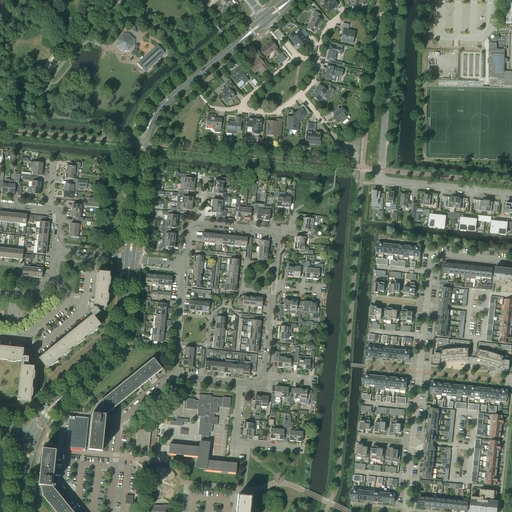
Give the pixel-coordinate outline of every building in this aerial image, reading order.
[(224,8),(226,11),(232,6),(230,3),(233,0),(221,0),(226,6),(224,8)] [(329,0),(322,6),(329,13),(338,5),(333,0),(329,0)] [(313,17),(306,28),(314,33),(322,21),(318,18),(320,15),(314,11),(312,15),(313,17)] [(289,26),(291,24),(289,21),(282,26),(285,29),(287,28),(288,28),(289,27),(289,26)] [(342,32),(340,41),(352,44),(355,32),(348,30),(349,24),(343,23),(341,32),(342,32)] [(292,33),(288,37),(296,46),(298,44),(302,48),(309,43),(305,38),(300,31),(295,36),(292,33)] [(117,40),(117,46),(122,51),(128,51),(132,47),(132,40),(128,36),(121,36),(119,39),(117,40)] [(273,50),(277,56),(281,53),(277,48),(271,41),(260,50),(266,57),(270,54),(269,53),(273,50)] [(496,49),(497,43),(489,43),(488,77),(504,78),(504,86),(511,85),(511,71),(509,71),(505,71),(505,63),(507,63),(507,59),(505,58),(505,50),(496,49)] [(149,55),(139,64),(144,70),(153,62),(164,52),(159,46),(157,47),(149,55)] [(329,52),(327,60),(328,60),(327,62),(337,65),(338,62),(335,61),(337,53),(341,54),(343,49),(342,49),(336,47),(330,46),(329,50),(329,49),(329,50),(329,52),(328,52),(329,52)] [(259,57),(248,66),(254,73),(260,68),(264,73),(268,69),(259,57)] [(236,74),(231,77),(237,84),(241,80),(245,84),(249,80),(245,75),(247,74),(240,66),(234,71),(236,74)] [(327,73),(326,72),(324,79),(332,81),(337,82),(338,76),(342,77),(343,70),(328,66),(327,73)] [(221,93),(219,94),(227,103),(235,96),(231,91),(233,89),(227,82),(225,84),(227,86),(225,87),(223,87),(221,89),(220,91),(221,93)] [(330,87),(327,90),(319,85),(310,97),(311,96),(320,102),(323,97),(325,98),(328,97),(331,94),(332,94),(335,90),(330,87)] [(302,109),(307,115),(310,113),(304,106),(302,109)] [(340,109),(338,107),(332,113),(334,116),(332,117),(338,124),(340,122),(341,124),(348,118),(346,117),(346,116),(345,115),(347,114),(346,114),(347,113),(342,108),(341,107),(340,109)] [(302,109),(301,108),(295,114),(296,115),(294,117),(294,118),(288,117),(287,130),(298,131),(299,124),(302,122),(301,121),(308,116),(307,115),(302,109)] [(216,115),(208,114),(207,126),(212,126),(212,129),(214,130),(214,132),(219,133),(220,130),(221,119),(215,119),(216,115)] [(235,132),(240,132),(241,123),(241,118),(236,117),(235,122),(227,121),(226,133),(235,134),(235,132)] [(247,118),(247,127),(253,128),(252,133),(260,134),(261,120),(247,118)] [(266,135),(280,137),(282,120),(277,120),(276,122),(267,121),(266,135)] [(312,140),(320,141),(321,133),(315,132),(316,124),(307,123),(306,137),(312,138),(312,140)] [(66,172),(75,173),(78,173),(79,168),(80,168),(80,163),(79,163),(77,162),(77,163),(70,162),(69,166),(67,166),(66,172)] [(75,173),(66,172),(65,178),(72,179),(72,182),(83,183),(87,184),(87,181),(78,180),(78,179),(76,179),(77,176),(75,176),(75,173)] [(9,181),(9,183),(8,193),(14,193),(15,184),(18,185),(19,185),(19,183),(19,177),(20,174),(15,174),(15,177),(14,177),(14,181),(9,181)] [(181,178),(181,184),(194,185),(194,179),(188,178),(188,175),(178,174),(178,177),(181,178)] [(214,180),(214,187),(224,188),(224,182),(229,183),(229,179),(221,178),(221,181),(214,180)] [(65,184),(64,191),(73,192),(73,188),(77,188),(87,188),(87,184),(83,183),(72,182),(72,185),(65,184)] [(179,189),(178,193),(186,194),(187,191),(193,192),(194,185),(181,184),(180,190),(179,189)] [(219,194),(219,197),(229,198),(230,198),(230,197),(229,197),(228,197),(228,196),(228,194),(226,194),(224,191),(224,188),(214,187),(213,194),(219,194)] [(279,192),(275,191),(274,199),(277,200),(277,206),(283,207),(284,197),(279,196),(279,192)] [(284,197),(283,207),(290,207),(290,201),(293,201),(294,191),(291,191),(290,197),(284,197)] [(372,191),(372,198),(373,198),(372,204),(378,204),(378,206),(382,207),(383,198),(380,198),(380,192),(377,192),(377,191),(372,191)] [(186,197),(186,194),(178,193),(172,192),(172,196),(177,197),(177,202),(192,204),(192,198),(186,197)] [(390,192),(390,193),(387,193),(386,203),(390,204),(390,211),(394,211),(395,207),(396,207),(397,200),(393,200),(394,194),(394,193),(390,192)] [(403,194),(401,194),(400,206),(408,207),(412,207),(411,211),(415,212),(416,203),(412,203),(412,204),(408,204),(409,202),(408,202),(408,195),(407,195),(407,194),(403,194)] [(431,196),(428,196),(428,195),(424,194),(423,206),(430,206),(433,206),(433,199),(430,198),(431,196)] [(212,200),(212,206),(222,207),(222,201),(228,202),(229,198),(219,197),(219,200),(212,200)] [(448,208),(454,208),(455,198),(452,197),(452,198),(449,198),(449,200),(446,200),(445,207),(448,207),(448,208)] [(237,217),(244,218),(245,204),(239,204),(240,198),(236,198),(235,210),(238,211),(237,217)] [(455,198),(454,208),(460,209),(460,208),(463,209),(464,202),(461,202),(461,199),(459,199),(459,198),(455,198)] [(485,212),(485,207),(486,201),(482,201),(480,201),(480,203),(477,203),(476,210),(479,210),(479,211),(485,212)] [(492,202),(490,202),(490,201),(486,201),(485,207),(485,212),(491,212),(494,212),(495,205),(492,205),(492,202)] [(191,211),(192,204),(177,202),(176,208),(173,208),(172,212),(184,213),(185,210),(191,211)] [(245,204),(244,218),(250,219),(251,212),(254,212),(255,204),(251,204),(251,206),(245,205),(245,204)] [(258,205),(255,204),(254,212),(257,213),(256,219),(263,220),(264,210),(264,205),(258,205)] [(225,217),(226,211),(222,211),(222,207),(212,206),(211,213),(216,213),(216,216),(225,217)] [(270,210),(264,210),(263,220),(269,221),(270,214),(273,214),(274,206),(270,206),(270,210)] [(82,215),(82,212),(72,211),(71,217),(75,218),(74,221),(81,221),(91,222),(91,219),(80,218),(80,214),(82,215)] [(166,221),(176,222),(177,215),(171,215),(171,212),(163,211),(162,214),(167,215),(166,221)] [(320,220),(321,217),(310,215),(310,218),(304,218),(303,224),(313,225),(313,222),(317,223),(318,220),(320,220)] [(438,216),(438,217),(435,216),(430,215),(429,226),(430,226),(432,226),(433,226),(435,226),(435,227),(437,227),(437,224),(438,216)] [(438,216),(437,224),(437,227),(438,227),(438,226),(441,227),(444,227),(444,228),(446,217),(441,216),(441,217),(438,217),(438,216)] [(466,219),(461,218),(460,229),(463,229),(463,230),(463,229),(466,229),(466,230),(467,230),(468,222),(469,219),(468,219),(468,220),(466,219)] [(469,219),(468,222),(467,230),(469,230),(472,230),(475,230),(475,231),(476,220),(471,219),(471,220),(469,220),(469,219)] [(161,226),(161,230),(169,231),(169,228),(176,228),(176,222),(166,221),(166,227),(161,226)] [(497,233),(498,233),(499,222),(499,223),(496,223),(496,222),(492,221),(491,232),(494,232),(494,233),(494,232),(497,233)] [(499,222),(498,233),(500,233),(502,233),(502,234),(503,234),(503,233),(506,233),(505,234),(506,234),(507,223),(502,223),(499,223),(500,222),(499,222)] [(309,232),(308,235),(317,235),(317,232),(312,231),(313,225),(303,224),(302,231),(309,232)] [(165,234),(164,240),(174,241),(175,234),(169,234),(169,231),(161,230),(160,233),(165,234)] [(296,236),(295,243),(306,244),(307,241),(308,241),(308,238),(312,239),(312,237),(316,237),(316,235),(317,236),(317,235),(308,235),(302,234),(302,237),(296,236)] [(174,247),(174,241),(164,240),(162,239),(162,240),(161,240),(161,241),(161,245),(159,245),(159,249),(167,250),(167,247),(174,247)] [(306,244),(295,243),(294,249),(301,250),(300,253),(312,254),(313,251),(308,250),(309,247),(306,247),(306,244)] [(293,276),(294,266),(288,266),(289,261),(285,261),(284,269),(287,269),(286,276),(293,276)] [(305,263),(304,263),(303,271),(306,271),(305,278),(312,278),(313,268),(310,268),(310,266),(309,265),(309,263),(308,262),(306,261),(305,262),(305,263)] [(300,267),(294,266),(293,276),(299,277),(300,271),(303,271),(304,263),(300,262),(300,267)] [(441,274),(441,273),(448,273),(449,264),(444,263),(443,268),(442,268),(441,274)] [(313,268),(312,278),(318,279),(319,273),(322,273),(323,265),(319,264),(313,267),(313,268)] [(511,268),(495,267),(494,283),(501,284),(501,292),(511,293),(511,268)] [(109,273),(98,272),(95,302),(91,301),(92,310),(90,312),(93,316),(39,359),(46,368),(100,324),(96,319),(99,316),(100,317),(102,315),(102,314),(104,313),(104,307),(106,307),(109,273)] [(240,305),(249,306),(250,296),(243,296),(243,299),(241,298),(239,300),(238,303),(240,305)] [(447,307),(447,305),(448,305),(451,305),(451,299),(440,298),(439,306),(447,307)] [(289,313),(290,310),(291,300),(284,300),(283,306),(280,306),(279,317),(283,317),(284,314),(284,313),(289,313)] [(297,301),(291,300),(290,310),(296,311),(295,316),(299,316),(299,308),(297,308),(297,301)] [(212,303),(203,302),(202,311),(208,312),(209,311),(212,311),(212,310),(213,310),(213,305),(213,303),(212,303)] [(302,308),(299,308),(299,316),(302,316),(305,315),(305,313),(308,314),(309,312),(310,302),(303,302),(302,308)] [(316,303),(310,302),(309,312),(308,314),(313,314),(312,318),(317,319),(318,310),(315,309),(316,303)] [(167,304),(157,303),(156,310),(172,311),(173,308),(166,308),(167,304)] [(447,309),(446,309),(447,307),(439,306),(438,314),(449,315),(450,310),(447,309)] [(384,308),(383,320),(391,321),(392,310),(392,308),(387,308),(387,309),(384,308)] [(397,311),(392,310),(391,321),(391,319),(399,320),(399,314),(397,314),(397,311)] [(165,320),(165,317),(156,316),(154,316),(153,322),(155,322),(171,324),(171,321),(165,320)] [(279,326),(279,332),(289,333),(290,328),(297,328),(297,325),(286,324),(286,327),(279,326)] [(152,328),(152,335),(170,336),(170,334),(164,333),(164,329),(154,329),(152,328)] [(288,339),(289,333),(279,332),(278,339),(285,340),(284,343),(292,343),(293,340),(288,339)] [(440,363),(440,362),(440,360),(444,359),(448,358),(453,358),(458,358),(463,357),(468,358),(469,346),(463,346),(457,346),(452,347),(447,347),(441,348),(435,350),(434,362),(440,363)] [(0,358),(21,361),(21,367),(22,367),(19,400),(30,401),(33,366),(26,366),(26,363),(28,363),(29,357),(27,357),(28,354),(22,350),(0,347),(0,358)] [(489,350),(478,347),(476,358),(479,359),(481,359),(484,360),(487,361),(489,350)] [(499,353),(489,350),(487,361),(488,361),(491,362),(493,363),(495,363),(497,364),(499,353)] [(313,364),(314,352),(311,351),(310,357),(304,357),(303,369),(309,370),(310,363),(313,364)] [(284,367),(285,357),(279,357),(279,352),(276,352),(275,360),(278,360),(277,367),(284,367)] [(294,362),(295,354),(291,353),(291,356),(288,355),(288,358),(285,357),(284,367),(290,368),(291,361),(294,362)] [(298,354),(295,354),(294,362),(297,362),(296,369),(303,369),(304,357),(298,356),(298,354)] [(106,413),(161,368),(162,369),(153,358),(153,359),(154,360),(126,382),(125,381),(97,404),(96,403),(91,413),(92,414),(88,450),(102,451),(105,419),(108,420),(109,419),(110,420),(110,419),(111,416),(111,415),(110,414),(106,413)] [(225,360),(225,363),(224,372),(236,373),(237,364),(237,361),(225,360)] [(250,365),(243,364),(242,374),(249,375),(249,372),(250,369),(250,366),(256,366),(256,363),(250,363),(250,365)] [(281,397),(282,387),(275,387),(274,393),(272,393),(270,404),(271,404),(274,404),(275,400),(280,400),(281,397)] [(288,388),(282,387),(281,397),(287,398),(286,403),(290,403),(290,395),(288,394),(288,388)] [(475,396),(476,387),(468,387),(467,396),(469,396),(469,398),(474,399),(475,396)] [(293,395),(290,395),(290,403),(289,406),(293,406),(294,399),(300,399),(301,389),(294,389),(293,395)] [(305,405),(309,405),(310,397),(306,396),(307,390),(301,389),(300,399),(299,403),(305,404),(305,405)] [(223,398),(211,397),(206,397),(207,396),(199,395),(198,401),(194,400),(194,399),(187,398),(186,409),(193,410),(193,409),(198,410),(197,416),(200,417),(198,435),(201,435),(200,447),(169,444),(169,446),(168,454),(199,457),(198,467),(206,467),(205,470),(236,473),(237,463),(207,460),(208,443),(202,443),(203,436),(208,437),(209,432),(211,432),(212,424),(217,425),(217,417),(214,417),(214,413),(217,414),(218,407),(222,407),(222,408),(229,408),(230,398),(223,397),(223,398)] [(260,406),(262,396),(255,396),(254,402),(251,402),(251,410),(254,410),(255,406),(260,406)] [(262,396),(260,406),(267,407),(266,413),(269,414),(270,410),(270,404),(267,403),(268,397),(262,396)] [(66,447),(67,447),(70,448),(70,447),(80,448),(80,447),(83,447),(82,449),(84,449),(85,449),(86,448),(89,417),(69,415),(67,431),(69,432),(68,439),(66,439),(68,439),(67,446),(66,445),(66,446),(66,447)] [(270,438),(276,439),(277,429),(274,429),(274,425),(273,425),(274,420),(269,419),(267,431),(271,432),(270,438)] [(259,425),(259,421),(251,420),(251,423),(244,422),(244,429),(254,430),(256,430),(257,424),(259,425)] [(288,422),(287,425),(286,433),(289,434),(289,440),(295,441),(296,431),(293,430),(293,429),(292,429),(293,422),(288,422)] [(283,429),(277,429),(276,439),(283,440),(284,433),(286,433),(287,425),(284,425),(283,429)] [(302,431),(296,431),(295,441),(302,442),(302,435),(305,435),(306,427),(303,427),(302,431)] [(133,433),(132,444),(136,444),(136,450),(148,451),(148,452),(154,452),(155,445),(158,445),(159,437),(156,437),(156,429),(150,429),(138,428),(137,433),(133,433)] [(254,430),(244,429),(243,436),(249,436),(249,439),(257,440),(258,436),(253,436),(254,430)] [(425,441),(425,443),(433,444),(433,441),(436,442),(437,436),(434,436),(425,435),(425,441)] [(425,445),(424,445),(424,451),(435,452),(436,446),(433,446),(433,444),(425,443),(425,445)] [(73,511),(55,490),(56,485),(58,484),(58,482),(57,481),(53,480),(56,450),(42,448),(39,484),(37,484),(41,496),(43,494),(57,511),(73,511)] [(393,448),(392,461),(399,461),(400,454),(398,453),(398,450),(393,450),(393,448)] [(497,511),(498,501),(496,501),(497,491),(480,489),(479,497),(471,497),(469,511),(497,511)] [(248,511),(251,496),(239,495),(237,511),(248,511)]
